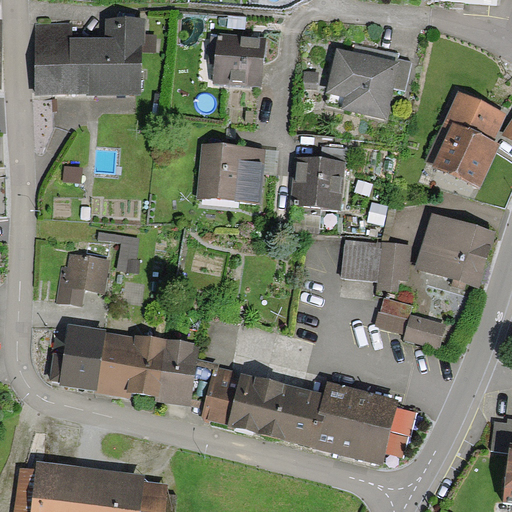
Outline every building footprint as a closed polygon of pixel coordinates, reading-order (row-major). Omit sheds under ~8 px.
[(72,97),(139,98),(140,47),(150,47),(150,24),(106,24),(106,41),(74,41),(74,23),(37,22),(35,97),(72,98),(72,97)] [(216,36),(212,85),(262,89),(267,41),(216,36)] [(335,53),(326,94),(344,98),(341,111),(384,121),(392,87),(405,90),(411,63),(398,60),(399,56),(356,47),(353,57),(335,53)] [(449,134),(432,172),(481,193),(501,148),(494,145),(507,116),(458,95),(441,131),(449,134)] [(203,143),(197,200),(260,206),(266,150),(203,143)] [(294,207),(341,211),(346,149),(323,148),(322,163),(297,161),(294,207)] [(481,291),(498,236),(434,217),(417,273),(429,277),(427,284),(472,297),(475,289),(481,291)] [(412,248),(347,241),(343,278),(381,282),(380,292),(395,294),(396,280),(408,282),(412,248)] [(85,290),(106,294),(112,262),(71,255),(69,269),(64,269),(58,302),(82,306),(85,290)] [(413,307),(386,300),(378,328),(406,335),(411,315),(413,307)] [(406,335),(405,341),(440,350),(447,325),(411,315),(406,335)] [(60,388),(96,394),(105,334),(68,329),(67,338),(60,337),(53,384),(60,385),(60,388)] [(96,394),(157,404),(166,343),(105,334),(96,394)] [(193,348),(166,343),(157,404),(191,409),(199,355),(192,353),(193,348)] [(215,376),(203,422),(230,428),(229,432),(320,455),(384,470),(399,402),(329,384),(324,400),(245,382),(215,376)] [(21,470),(14,511),(166,511),(170,487),(145,483),(145,478),(38,463),(37,472),(21,470)]
